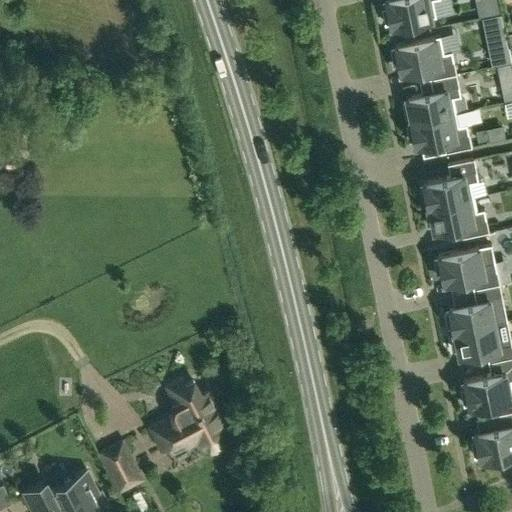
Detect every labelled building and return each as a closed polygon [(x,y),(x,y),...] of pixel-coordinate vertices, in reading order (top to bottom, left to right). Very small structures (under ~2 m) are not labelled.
[(390,26),(436,16),(432,0),(385,0),(387,8),(382,9),(385,24),(390,23),(390,26)] [(501,14),(482,18),(491,64),(511,60),(508,46),(501,14)] [(430,79),(456,73),(452,51),(443,52),(440,35),(394,45),(395,47),(390,48),(394,63),(398,62),(400,72),(427,66),(430,79)] [(511,69),(511,62),(497,65),(499,76),(511,73),(511,69)] [(461,96),(456,73),(430,79),(432,91),(406,96),(407,101),(403,102),(406,117),(410,116),(411,119),(410,120),(410,121),(455,111),(453,98),(461,96)] [(455,111),(410,121),(411,125),(406,126),(410,141),(414,140),(415,145),(442,139),(445,152),(471,146),(467,124),(458,125),(455,111)] [(427,206),(473,196),(470,182),(478,181),(474,158),(447,163),(450,176),(423,182),(427,206)] [(473,196),(427,206),(428,206),(429,206),(429,209),(425,210),(428,225),(433,224),(434,229),(460,224),(462,237),(489,231),(484,209),(476,210),(473,196)] [(471,277),(473,289),(499,283),(495,261),(487,262),(483,245),(438,255),(438,257),(434,258),(437,273),(441,272),(443,282),(471,277)] [(499,283),(473,289),(476,302),(449,308),(449,313),(445,314),(448,328),(452,328),(453,331),(507,320),(504,306),(499,283)] [(511,356),(511,344),(507,320),(453,331),(453,332),(455,332),(455,335),(451,336),(454,350),(458,350),(459,354),(485,349),(488,362),(511,356)] [(511,356),(488,362),(491,374),(463,380),(465,389),(461,390),(464,405),(468,404),(469,407),(511,397),(511,386),(511,380),(511,356)] [(169,385),(178,401),(176,402),(175,404),(174,405),(173,407),(173,408),(173,410),(173,412),(173,413),(174,415),(152,426),(164,448),(171,445),(172,446),(173,446),(173,447),(175,447),(176,448),(177,448),(178,447),(188,442),(190,444),(197,440),(199,441),(200,443),(202,444),(204,445),(206,446),(209,446),(211,446),(213,446),(215,445),(217,445),(219,444),(221,442),(223,441),(224,439),(226,437),(227,435),(228,432),(228,430),(228,428),(228,426),(227,424),(210,390),(203,394),(195,380),(187,384),(183,377),(169,385)] [(476,441),(472,442),(475,457),(479,456),(479,459),(494,456),(496,463),(511,460),(511,410),(499,413),(501,426),(474,432),(476,441)] [(124,441),(114,446),(103,452),(113,471),(134,460),(124,441)] [(134,460),(113,471),(122,489),(144,478),(134,460)] [(25,490),(24,491),(34,511),(59,511),(56,506),(64,502),(69,511),(108,511),(87,469),(49,488),(45,480),(25,490)]
